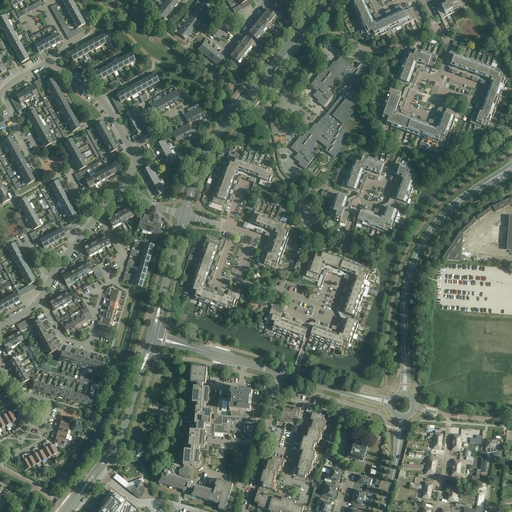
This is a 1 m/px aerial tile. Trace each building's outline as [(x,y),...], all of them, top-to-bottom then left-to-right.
[(174,7),(164,0),(163,0),(166,2),(163,5),(160,2),(159,3),(170,12),(174,7)] [(197,2),(208,11),(212,6),(204,0),(201,4),(198,1),(197,2)] [(376,38),(410,22),(411,24),(412,24),(411,22),(418,18),(419,19),(421,18),(415,7),(413,8),(412,7),(408,9),(409,10),(402,13),(402,12),(398,13),(399,15),(393,18),(392,16),(388,18),(389,19),(383,22),(382,21),(379,22),(379,24),(374,26),(372,22),(373,21),(371,18),(370,18),(367,12),(368,11),(367,8),(365,8),(362,1),(364,1),(363,0),(348,0),(365,34),(367,33),(369,39),(375,36),(376,38)] [(445,0),(447,2),(443,4),(442,5),(441,5),(439,6),(440,7),(437,9),(436,9),(440,17),(441,20),(456,13),(456,11),(462,8),(461,8),(459,2),(461,1),(459,0),(445,0)] [(208,11),(197,2),(197,3),(200,5),(198,8),(194,6),(193,7),(204,16),(208,11)] [(68,12),(75,8),(72,3),(65,7),(68,12)] [(170,12),(159,3),(159,4),(162,6),(160,9),(156,7),(155,8),(166,17),(170,12)] [(204,16),(193,7),(193,8),(196,10),(194,13),(190,11),(190,12),(201,21),(204,16)] [(75,8),(68,12),(71,18),(78,14),(75,8)] [(166,17),(155,8),(158,11),(156,14),(152,12),(151,13),(154,16),(155,16),(162,22),(166,17)] [(265,14),(274,21),(278,17),(280,19),(283,15),(275,10),(273,13),(269,10),(265,14)] [(201,21),(190,12),(189,12),(192,15),(190,18),(187,15),(186,17),(197,25),(201,21)] [(74,23),(81,19),(78,14),(71,18),(74,23)] [(274,21),(265,14),(262,18),(271,25),(274,21)] [(197,25),(186,17),(185,17),(188,20),(186,23),(183,20),(182,21),(193,30),(197,25)] [(271,25),(262,18),(259,22),(268,29),(271,25)] [(81,19),(74,23),(77,29),(79,28),(82,27),(85,25),(81,19)] [(193,30),(182,21),(181,22),(185,24),(182,27),(179,25),(178,26),(189,35),(193,30)] [(11,27),(8,22),(0,26),(3,31),(11,27)] [(268,29),(259,22),(256,26),(265,33),(268,29)] [(189,35),(178,26),(178,27),(181,29),(178,32),(175,30),(174,31),(177,34),(178,34),(185,40),(189,35)] [(265,33),(256,26),(252,30),(261,37),(265,33)] [(13,33),(11,27),(3,31),(6,37),(13,33)] [(261,37),(252,30),(249,34),(258,41),(261,37)] [(16,38),(13,33),(6,37),(9,42),(16,38)] [(102,36),(106,44),(111,41),(107,33),(102,36)] [(57,35),(51,38),(55,45),(61,42),(57,35)] [(106,44),(102,36),(96,39),(100,47),(106,44)] [(244,41),(253,48),(256,44),(247,37),(244,41)] [(19,44),(16,38),(9,42),(12,47),(19,44)] [(55,45),(51,38),(46,41),(50,48),(55,45)] [(100,47),(96,39),(91,42),(95,50),(100,47)] [(198,50),(203,54),(212,43),(211,42),(209,45),(206,43),(208,40),(207,39),(204,42),(204,43),(198,50)] [(50,48),(46,41),(40,44),(44,51),(50,48)] [(253,48),(244,41),(241,45),(249,52),(253,48)] [(331,41),(328,46),(329,47),(330,45),(336,50),(337,49),(342,53),(346,49),(343,46),(342,48),(336,43),(335,44),(331,41)] [(95,50),(91,42),(85,45),(89,53),(95,50)] [(213,44),(212,43),(203,54),(208,58),(217,47),(216,46),(213,49),(210,47),(213,44)] [(22,49),(19,44),(12,47),(15,53),(22,49)] [(44,51),(40,44),(35,47),(39,54),(44,51)] [(89,53),(85,45),(80,48),(84,56),(89,53)] [(249,52),(241,45),(237,49),(246,56),(249,52)] [(218,47),(217,47),(208,58),(213,61),(221,50),(218,53),(215,51),(218,47)] [(84,56),(80,48),(75,51),(79,59),(84,56)] [(15,53),(18,58),(25,54),(22,49),(15,53)] [(246,56),(237,49),(234,53),(243,60),(246,56)] [(432,67),(431,68),(433,69),(437,57),(416,49),(416,51),(410,49),(408,55),(406,54),(397,80),(407,84),(409,80),(410,81),(411,78),(410,77),(412,70),(414,71),(415,67),(414,67),(416,61),(421,63),(421,64),(424,66),(425,65),(432,67)] [(222,51),(221,50),(213,61),(217,65),(224,58),(220,55),(222,51)] [(79,59),(75,51),(69,54),(73,62),(79,59)] [(450,52),(446,64),(447,65),(448,64),(455,66),(454,67),(458,69),(458,67),(465,69),(464,71),(468,72),(468,71),(475,73),(474,75),(478,76),(479,74),(485,77),(485,78),(488,80),(489,78),(495,80),(493,86),(491,85),(490,89),(491,90),(489,96),(487,96),(486,99),(487,100),(485,107),(484,106),(482,110),(484,110),(482,115),(476,113),(477,112),(475,112),(470,124),(481,128),(482,126),(488,128),(490,122),(492,123),(507,81),(505,81),(507,75),(501,73),(502,71),(450,52)] [(243,60),(234,53),(231,57),(240,64),(243,60)] [(28,60),(25,54),(18,58),(21,64),(28,60)] [(126,57),(130,64),(135,61),(131,54),(126,57)] [(120,60),(124,67),(130,64),(126,57),(120,60)] [(337,126),(340,122),(343,125),(357,108),(349,102),(354,96),(353,95),(357,90),(356,88),(360,83),(358,81),(363,76),(362,75),(366,69),(359,63),(355,69),(341,58),(334,66),(333,64),(328,71),(326,70),(320,78),(318,77),(310,86),(316,90),(318,91),(314,97),(319,101),(318,103),(324,107),(333,96),(327,91),(333,84),(332,83),(336,78),(347,86),(343,90),(342,89),(338,93),(342,96),(325,117),(324,118),(323,117),(321,120),(322,120),(315,128),(314,127),(309,133),(307,132),(301,140),(299,139),(291,149),(297,153),(297,152),(299,153),(295,159),(300,163),(299,165),(305,170),(314,158),(308,153),(314,146),(313,145),(317,140),(327,148),(325,151),(333,158),(338,152),(337,150),(341,145),(340,144),(344,138),(342,136),(347,131),(340,126),(339,127),(337,126)] [(115,63),(119,70),(124,67),(120,60),(115,63)] [(109,66),(113,73),(119,70),(115,63),(109,66)] [(9,67),(8,66),(0,70),(0,75),(6,72),(5,70),(9,67)] [(104,69),(108,76),(113,73),(109,66),(104,69)] [(98,72),(102,79),(108,76),(104,69),(98,72)] [(102,79),(98,72),(93,75),(97,83),(102,79)] [(45,77),(39,81),(42,86),(44,85),(46,87),(47,87),(48,89),(56,85),(53,80),(52,80),(48,74),(44,76),(45,77)] [(149,78),(153,85),(159,82),(155,75),(149,78)] [(153,85),(149,78),(144,81),(148,88),(153,85)] [(148,88),(144,81),(138,84),(142,91),(148,88)] [(26,85),(33,98),(38,95),(33,86),(31,88),(28,84),(26,85)] [(142,91),(138,84),(133,87),(137,94),(142,91)] [(33,98),(26,85),(24,86),(26,90),(24,91),(29,100),(33,98)] [(51,95),(59,90),(56,85),(48,89),(51,95)] [(137,94),(133,87),(127,90),(131,97),(137,94)] [(17,90),(25,103),(29,100),(24,91),(22,93),(20,88),(17,90)] [(423,126),(423,124),(420,123),(419,125),(413,122),(413,121),(411,120),(409,120),(406,118),(403,118),(404,115),(407,116),(408,112),(403,111),(401,117),(399,116),(399,117),(393,115),(395,110),(397,111),(398,107),(396,106),(399,100),(400,100),(401,97),(400,96),(401,93),(390,89),(390,90),(381,115),(383,115),(381,121),(387,123),(386,125),(397,129),(402,131),(405,132),(407,133),(438,144),(438,142),(444,144),(446,138),(449,139),(458,113),(447,109),(446,112),(445,112),(443,116),(444,116),(442,122),(441,122),(439,126),(441,126),(439,132),(433,130),(434,128),(430,127),(429,128),(423,126)] [(18,95),(15,97),(17,99),(18,102),(20,104),(20,105),(25,103),(17,90),(15,91),(18,95)] [(55,100),(62,96),(59,90),(51,95),(55,100)] [(131,97),(127,90),(122,93),(126,100),(131,97)] [(169,92),(175,103),(181,100),(176,91),(172,94),(170,91),(169,92)] [(175,103),(169,92),(170,95),(167,96),(165,94),(164,94),(170,105),(175,103)] [(126,100),(122,93),(116,96),(118,99),(119,102),(120,103),(126,100)] [(170,105),(164,94),(163,95),(165,97),(161,99),(160,97),(159,97),(165,108),(170,105)] [(58,105),(65,101),(62,96),(55,100),(58,105)] [(165,108),(159,97),(158,98),(160,100),(156,102),(155,100),(154,100),(160,111),(165,108)] [(160,111),(154,100),(153,100),(155,103),(151,105),(150,102),(148,103),(150,106),(154,114),(160,111)] [(61,111),(68,107),(65,101),(58,105),(61,111)] [(68,107),(61,111),(64,116),(71,112),(68,107)] [(188,110),(187,110),(194,121),(199,118),(192,107),(192,108),(193,110),(190,112),(188,110)] [(193,107),(192,107),(199,118),(204,115),(199,107),(195,110),(193,107)] [(124,115),(127,121),(138,114),(137,114),(134,115),(133,112),(136,110),(135,109),(132,110),(132,111),(124,115)] [(188,124),(194,121),(187,110),(186,110),(188,113),(185,115),(183,112),(181,113),(183,116),(188,124)] [(30,121),(37,117),(34,111),(27,115),(30,121)] [(67,122),(74,118),(71,112),(64,116),(67,122)] [(138,115),(138,114),(127,121),(130,126),(141,119),(140,119),(137,121),(135,117),(138,115)] [(37,117),(30,121),(33,126),(40,122),(37,117)] [(70,127),(77,123),(74,118),(67,122),(70,127)] [(141,121),(141,119),(130,126),(132,131),(143,125),(143,124),(140,126),(138,122),(141,121)] [(40,122),(33,126),(36,132),(43,128),(40,122)] [(98,132),(105,128),(102,122),(95,126),(98,132)] [(77,123),(70,127),(73,133),(80,129),(77,123)] [(180,125),(182,128),(187,136),(192,133),(188,125),(184,127),(182,124),(180,125)] [(142,132),(143,132),(141,128),(144,126),(143,125),(132,131),(135,136),(137,135),(140,134),(142,132)] [(175,128),(177,131),(182,139),(187,136),(182,128),(179,130),(177,127),(175,128)] [(43,128),(36,132),(39,137),(46,133),(43,128)] [(105,128),(98,132),(101,137),(108,133),(105,128)] [(177,142),(182,139),(177,131),(173,133),(172,130),(170,131),(172,134),(177,142)] [(46,133),(39,137),(42,143),(53,136),(50,131),(46,133)] [(108,133),(101,137),(104,143),(111,139),(108,133)] [(53,136),(42,143),(45,148),(52,144),(56,142),(53,136)] [(3,142),(6,147),(13,143),(10,137),(3,142)] [(111,139),(104,143),(107,148),(114,144),(111,139)] [(67,149),(74,145),(71,140),(64,144),(67,149)] [(158,150),(169,144),(169,143),(166,145),(163,140),(155,145),(158,150)] [(6,147),(9,153),(16,148),(13,143),(6,147)] [(114,144),(107,148),(110,154),(117,150),(114,144)] [(161,155),(172,149),(172,148),(169,150),(167,147),(170,145),(169,144),(158,150),(161,155)] [(74,145),(67,149),(70,155),(77,151),(74,145)] [(9,153),(12,158),(19,154),(16,148),(9,153)] [(164,161),(175,154),(172,155),(170,152),(173,150),(172,149),(161,155),(164,161)] [(77,151),(70,155),(73,160),(80,156),(77,151)] [(272,178),(274,172),(268,170),(268,168),(258,164),(259,162),(254,160),(253,163),(238,157),(239,154),(235,153),(234,155),(229,153),(227,158),(225,157),(224,161),(222,165),(225,166),(214,197),(214,198),(211,205),(210,205),(209,208),(221,212),(222,210),(223,209),(225,206),(223,205),(225,201),(226,198),(227,199),(228,195),(227,194),(230,188),(231,188),(232,185),(231,185),(233,178),(234,178),(236,175),(235,174),(236,169),(242,171),(241,172),(245,173),(245,172),(252,175),(252,176),(256,177),(256,176),(262,178),(261,180),(260,179),(258,184),(258,185),(261,186),(262,187),(270,189),(273,179),(272,178)] [(12,158),(15,163),(22,159),(19,154),(12,158)] [(175,154),(164,161),(167,166),(175,161),(173,157),(176,155),(175,154)] [(80,156),(73,160),(76,166),(83,162),(80,156)] [(353,160),(346,181),(343,180),(341,185),(344,186),(355,191),(356,187),(358,187),(359,184),(358,183),(360,177),(361,177),(362,174),(361,173),(363,168),(369,170),(368,171),(372,172),(373,171),(379,173),(379,175),(380,175),(384,163),(364,156),(363,158),(357,156),(355,161),(353,160)] [(15,163),(18,169),(25,165),(22,159),(15,163)] [(83,162),(76,166),(79,171),(84,168),(86,167),(83,162)] [(118,163),(115,164),(113,162),(111,164),(112,166),(116,173),(122,170),(118,163)] [(396,162),(392,173),(396,174),(395,176),(399,177),(399,175),(405,177),(403,183),(401,183),(400,186),(401,187),(399,194),(398,193),(396,197),(398,197),(397,200),(407,204),(417,178),(415,178),(417,172),(411,170),(412,168),(396,162)] [(142,171),(145,176),(156,170),(156,169),(153,171),(151,168),(154,166),(153,164),(150,166),(142,171)] [(18,169),(21,174),(28,170),(25,165),(18,169)] [(111,176),(116,173),(112,166),(107,169),(111,176)] [(107,169),(101,172),(105,179),(111,176),(107,169)] [(21,174),(24,180),(31,176),(28,170),(21,174)] [(157,171),(156,170),(145,176),(148,181),(159,175),(156,176),(154,173),(157,171)] [(100,182),(105,179),(101,172),(99,174),(97,171),(94,173),(96,175),(100,182)] [(96,175),(90,178),(94,186),(100,182),(96,175)] [(160,176),(159,175),(148,181),(151,186),(162,180),(159,181),(157,178),(160,176)] [(34,181),(31,176),(24,180),(27,185),(34,181)] [(89,189),(94,186),(90,178),(88,180),(86,177),(83,179),(85,181),(86,184),(89,189)] [(163,182),(162,180),(151,186),(154,191),(165,185),(162,186),(160,183),(163,182)] [(53,191),(60,187),(57,181),(50,186),(53,191)] [(166,187),(165,185),(154,191),(157,197),(165,192),(163,188),(166,187)] [(56,197),(63,192),(60,187),(53,191),(56,197)] [(59,202),(66,198),(63,192),(56,197),(59,202)] [(10,200),(7,194),(0,198),(0,199),(3,204),(10,200)] [(346,198),(336,194),(330,210),(332,211),(330,217),(335,219),(335,221),(345,225),(350,212),(348,212),(348,213),(342,211),(344,205),(345,206),(346,202),(345,202),(346,198)] [(511,197),(506,200),(505,199),(492,205),(488,208),(488,207),(476,216),(472,219),(472,218),(461,228),(462,229),(458,232),(450,244),(450,245),(448,248),(447,248),(440,259),(443,260),(461,262),(463,235),(462,235),(465,232),(465,233),(476,223),(475,222),(479,220),(491,212),(491,211),(494,210),(495,212),(509,206),(509,205),(511,204),(511,206),(511,197)] [(62,207),(69,203),(66,198),(59,202),(62,207)] [(18,203),(22,209),(29,204),(26,199),(18,203)] [(65,213),(72,209),(69,203),(62,207),(65,213)] [(127,209),(125,210),(129,218),(134,216),(127,203),(124,204),(127,209)] [(29,204),(22,209),(25,214),(32,210),(29,204)] [(120,207),(118,208),(125,221),(129,218),(125,210),(123,211),(120,207)] [(118,213),(116,215),(121,223),(124,222),(125,223),(126,222),(125,221),(118,208),(116,209),(118,213)] [(391,227),(393,228),(399,212),(388,208),(387,212),(386,211),(384,215),(386,215),(384,221),(378,219),(379,218),(375,216),(374,217),(368,215),(368,214),(365,212),(364,214),(361,213),(357,224),(366,227),(376,231),(383,233),(383,231),(389,233),(391,227)] [(68,218),(75,214),(72,209),(65,213),(68,218)] [(32,210),(25,214),(28,219),(35,215),(32,210)] [(112,211),(109,213),(116,226),(121,223),(116,215),(114,216),(112,211)] [(285,223),(260,214),(261,212),(260,211),(259,214),(255,212),(250,224),(252,225),(252,224),(259,226),(259,227),(263,229),(263,227),(270,230),(269,231),(273,232),(273,231),(279,233),(277,239),(275,238),(274,242),(276,242),(273,249),(272,248),(270,252),(272,252),(270,258),(264,256),(265,254),(263,254),(258,266),(269,270),(270,267),(275,270),(277,264),(279,265),(290,233),(288,233),(291,227),(285,225),(285,223)] [(112,228),(116,226),(109,213),(107,214),(110,218),(107,219),(112,228)] [(78,220),(75,214),(68,218),(71,224),(72,223),(75,222),(78,220)] [(35,215),(28,219),(31,225),(38,221),(35,215)] [(137,229),(143,231),(147,216),(144,216),(143,220),(140,219),(137,229)] [(152,223),(150,222),(148,232),(152,233),(157,217),(156,219),(154,218),(152,223)] [(38,221),(31,225),(34,231),(41,226),(38,221)] [(66,236),(65,234),(62,229),(56,232),(61,239),(66,236)] [(101,238),(106,247),(111,244),(103,231),(101,233),(103,237),(101,238)] [(61,239),(56,232),(51,235),(55,242),(61,239)] [(55,242),(51,235),(46,238),(50,245),(55,242)] [(106,247),(101,238),(99,239),(97,235),(95,236),(102,249),(106,247)] [(93,243),(98,252),(102,249),(95,236),(92,237),(95,242),(93,243)] [(40,241),(41,243),(44,248),(50,245),(46,238),(40,241)] [(208,238),(206,242),(204,242),(204,243),(206,243),(190,288),(187,287),(186,291),(185,294),(195,298),(194,300),(212,306),(211,309),(214,310),(215,307),(225,311),(226,309),(232,311),(234,305),(236,306),(241,293),(242,293),(243,291),(231,287),(230,289),(228,289),(227,293),(228,294),(226,299),(221,297),(221,296),(218,295),(217,296),(210,294),(211,292),(207,291),(207,292),(201,290),(203,285),(204,285),(206,282),(204,281),(207,275),(208,275),(209,272),(208,271),(210,265),(212,265),(213,261),(212,261),(214,255),(215,255),(217,251),(215,251),(218,244),(219,245),(220,242),(208,238)] [(98,252),(93,243),(91,244),(88,240),(86,241),(93,254),(98,252)] [(89,256),(93,254),(86,241),(84,242),(86,247),(84,248),(89,256)] [(144,249),(152,252),(154,245),(146,243),(144,249)] [(7,248),(10,253),(17,249),(14,244),(7,248)] [(10,253),(13,259),(20,255),(17,249),(10,253)] [(152,252),(144,249),(142,255),(150,258),(152,252)] [(313,256),(308,271),(306,270),(305,271),(307,272),(306,277),(318,281),(319,279),(317,279),(320,273),(321,273),(322,269),(321,269),(323,263),(329,265),(328,266),(330,267),(337,270),(340,271),(342,271),(343,270),(349,272),(349,274),(352,275),(353,274),(358,275),(356,281),(355,281),(353,285),(355,285),(352,291),(351,291),(350,295),(351,295),(349,301),(348,301),(346,305),(347,305),(346,308),(345,312),(344,311),(343,313),(343,314),(355,318),(359,308),(370,277),(368,276),(370,270),(364,269),(365,266),(344,259),(341,258),(334,255),(324,251),(323,253),(317,251),(315,257),(313,256)] [(13,259),(16,264),(23,260),(20,255),(13,259)] [(150,258),(142,255),(141,261),(149,264),(150,258)] [(83,259),(81,261),(88,274),(93,271),(92,269),(88,262),(86,264),(83,259)] [(16,264),(19,269),(26,265),(23,260),(16,264)] [(81,266),(79,267),(84,276),(88,274),(81,261),(79,262),(81,266)] [(149,264),(141,261),(139,267),(147,270),(149,264)] [(75,264),(72,265),(80,278),(84,276),(79,267),(77,268),(75,264)] [(19,269),(22,275),(29,271),(26,265),(19,269)] [(72,271),(70,272),(75,281),(80,278),(72,265),(70,267),(72,271)] [(147,270),(139,267),(137,273),(145,275),(147,270)] [(66,269),(64,270),(71,283),(75,281),(70,272),(68,273),(66,269)] [(66,286),(71,283),(64,270),(62,271),(64,275),(62,277),(66,286)] [(22,275),(25,280),(32,276),(29,271),(22,275)] [(145,275),(137,273),(136,279),(144,281),(145,275)] [(30,285),(33,283),(35,282),(32,276),(25,280),(28,286),(30,285)] [(142,288),(144,281),(136,279),(134,285),(142,288)] [(62,290),(60,291),(67,304),(72,301),(67,292),(65,294),(62,290)] [(108,293),(108,294),(120,298),(122,292),(112,290),(111,294),(108,293)] [(60,296),(58,297),(63,306),(67,304),(60,291),(58,292),(60,296)] [(16,293),(11,296),(15,304),(20,300),(16,293)] [(54,294),(51,295),(59,308),(63,306),(58,297),(56,299),(54,294)] [(106,299),(106,300),(119,304),(120,298),(108,294),(107,295),(111,296),(109,300),(106,299)] [(54,311),(59,308),(51,295),(49,297),(51,301),(49,302),(54,311)] [(11,296),(5,299),(9,307),(15,304),(11,296)] [(0,302),(4,310),(9,307),(5,299),(0,302)] [(105,305),(104,306),(117,309),(119,304),(106,300),(106,301),(109,302),(108,306),(105,305)] [(305,330),(298,328),(299,327),(295,326),(295,327),(288,324),(289,323),(285,322),(284,323),(279,321),(280,319),(281,317),(282,314),(283,311),(284,309),(283,309),(284,308),(272,304),(271,306),(272,307),(272,308),(267,320),(269,321),(267,327),(273,329),(272,331),(303,342),(307,331),(308,330),(307,329),(305,329),(305,330)] [(103,310),(103,311),(115,315),(117,309),(104,306),(107,307),(106,311),(103,310)] [(102,316),(101,317),(114,321),(115,315),(103,311),(103,312),(105,313),(104,317),(102,316)] [(77,317),(74,319),(72,316),(71,317),(77,328),(83,326),(76,314),(76,315),(77,317)] [(83,314),(79,316),(77,314),(76,314),(83,326),(88,323),(87,320),(85,317),(84,315),(83,314)] [(44,317),(36,322),(33,323),(31,325),(33,329),(42,324),(41,322),(46,320),(44,317)] [(72,320),(68,322),(67,319),(66,320),(72,331),(77,328),(71,317),(72,320)] [(98,329),(102,330),(103,324),(106,325),(109,326),(112,326),(114,321),(101,317),(101,318),(104,319),(103,322),(100,321),(99,324),(100,324),(98,329)] [(62,326),(67,334),(72,331),(66,320),(65,320),(67,323),(63,325),(62,322),(60,323),(62,326)] [(314,327),(310,339),(341,350),(341,348),(347,350),(349,344),(351,345),(359,324),(347,320),(346,322),(347,322),(345,329),(344,328),(342,332),(343,332),(342,337),(336,336),(337,334),(333,333),(332,334),(326,332),(326,331),(323,329),(322,331),(316,328),(316,327),(314,326),(314,327)] [(43,326),(42,324),(33,329),(36,333),(49,326),(48,324),(43,326)] [(47,332),(46,331),(50,329),(49,326),(36,333),(38,337),(47,332)] [(14,329),(12,330),(19,343),(24,341),(19,332),(17,333),(14,329)] [(12,336),(10,337),(15,346),(19,343),(12,330),(10,331),(12,336)] [(48,335),(47,332),(38,337),(41,342),(54,335),(52,332),(48,335)] [(15,346),(10,337),(8,338),(6,334),(3,335),(11,348),(15,346)] [(1,342),(6,350),(8,353),(12,350),(11,348),(3,335),(1,336),(4,340),(1,342)] [(43,346),(52,341),(51,339),(55,337),(54,335),(41,342),(43,346)] [(52,341),(43,346),(45,351),(58,343),(57,341),(56,341),(53,343),(52,341)] [(57,350),(56,348),(60,346),(58,343),(45,351),(48,355),(57,350)] [(59,361),(64,363),(68,348),(65,348),(64,352),(62,352),(59,361)] [(74,355),(72,354),(69,364),(73,365),(78,351),(75,350),(74,355)] [(83,358),(81,357),(78,367),(83,368),(87,354),(84,353),(83,358)] [(10,362),(13,367),(20,363),(19,360),(21,359),(20,356),(10,362)] [(93,360),(90,360),(88,369),(92,371),(96,357),(94,356),(93,360)] [(102,363),(100,363),(97,372),(102,374),(105,364),(106,359),(103,358),(102,363)] [(20,363),(13,367),(16,372),(23,368),(22,366),(26,364),(24,361),(20,363)] [(19,378),(26,374),(25,372),(27,370),(26,367),(23,369),(23,368),(16,372),(19,378)] [(185,450),(184,466),(184,468),(182,468),(180,470),(179,472),(180,474),(181,476),(189,479),(189,480),(189,481),(169,475),(170,472),(166,471),(165,474),(165,475),(162,474),(159,483),(186,491),(184,497),(184,498),(191,500),(191,499),(192,496),(220,504),(219,510),(225,511),(233,485),(217,480),(215,487),(216,487),(216,489),(215,491),(194,485),(196,481),(192,480),(193,467),(199,467),(200,451),(198,451),(198,447),(205,448),(206,435),(210,436),(210,434),(214,435),(214,433),(228,434),(229,430),(244,431),(245,417),(249,417),(249,413),(251,413),(251,408),(252,397),(253,392),(246,392),(246,390),(238,389),(238,391),(232,391),(231,395),(232,396),(231,406),(230,406),(230,411),(232,411),(232,417),(223,417),(223,416),(215,415),(214,421),(211,421),(212,409),(205,408),(206,404),(208,405),(210,389),(203,388),(203,384),(206,384),(207,368),(192,367),(191,383),(197,384),(197,387),(194,387),(193,403),(199,404),(199,408),(197,408),(196,421),(182,419),(179,432),(190,435),(189,446),(192,447),(192,451),(185,450)] [(26,374),(19,378),(22,383),(29,379),(28,377),(30,376),(28,373),(26,374)] [(32,390),(39,392),(39,391),(41,384),(35,382),(32,390)] [(39,392),(45,393),(47,385),(41,384),(39,391),(39,392)] [(51,395),(57,397),(57,396),(59,389),(55,388),(56,385),(54,384),(53,387),(51,395)] [(45,393),(51,395),(53,387),(47,385),(45,393)] [(57,397),(63,399),(63,398),(66,387),(60,386),(59,389),(57,396),(57,397)] [(63,399),(69,400),(68,400),(71,392),(72,389),(66,387),(63,398),(63,399)] [(69,400),(75,402),(74,402),(77,394),(71,392),(68,400),(69,400)] [(81,404),(87,405),(86,405),(89,397),(85,396),(86,393),(84,393),(83,395),(81,403),(81,404)] [(75,402),(81,404),(81,403),(83,395),(77,394),(74,402),(75,402)] [(92,407),(95,399),(91,398),(92,395),(89,394),(89,397),(86,405),(87,405),(92,407)] [(301,421),(304,411),(294,408),(293,410),(284,407),(280,421),(292,424),(293,421),(297,422),(298,420),(301,421)] [(6,409),(4,410),(11,423),(16,420),(11,411),(8,413),(6,409)] [(86,409),(81,413),(86,417),(90,413),(86,409)] [(1,417),(6,426),(11,423),(4,410),(2,411),(4,416),(1,417)] [(323,434),(326,422),(323,421),(325,417),(312,413),(310,420),(313,421),(310,429),(309,429),(306,438),(304,437),(300,451),(302,451),(297,469),(295,468),(293,475),(296,476),(295,479),(305,482),(307,474),(310,475),(316,453),(313,452),(315,443),(318,444),(322,433),(323,434)] [(56,422),(55,425),(69,429),(71,423),(61,420),(60,424),(56,422)] [(59,428),(58,432),(67,434),(69,429),(55,425),(54,427),(59,428)] [(58,432),(57,435),(52,434),(52,436),(66,440),(67,434),(58,432)] [(433,441),(442,442),(442,434),(435,433),(434,439),(433,439),(433,441)] [(453,443),(461,444),(462,441),(460,441),(461,436),(453,435),(453,443)] [(64,446),(66,440),(52,436),(51,438),(55,440),(54,443),(64,446)] [(493,450),(494,441),(486,440),(485,448),(490,448),(490,452),(493,453),(493,450)] [(352,442),(347,457),(363,462),(367,447),(366,446),(367,445),(363,443),(363,445),(357,443),(358,442),(354,441),(353,442),(352,442)] [(441,450),(442,442),(433,441),(433,444),(434,444),(433,450),(441,450)] [(494,441),(493,450),(496,450),(496,449),(501,449),(502,442),(494,441)] [(53,444),(49,446),(47,442),(45,443),(52,456),(58,453),(53,444)] [(45,448),(42,450),(47,459),(52,456),(45,443),(43,444),(45,448)] [(461,444),(453,443),(452,451),(460,452),(460,446),(461,446),(461,444)] [(42,450),(39,452),(37,448),(35,449),(42,462),(47,459),(42,450)] [(31,456),(36,465),(42,462),(35,449),(33,450),(35,454),(31,456)] [(36,465),(31,456),(28,458),(26,454),(24,455),(31,468),(36,465)] [(22,456),(24,460),(21,462),(26,470),(31,468),(24,455),(22,456)] [(307,511),(308,507),(304,506),(304,507),(295,504),(295,502),(282,498),(281,501),(273,498),(273,497),(267,495),(269,490),(275,491),(277,484),(275,484),(277,475),(278,476),(281,467),(283,467),(285,460),(273,457),(272,461),(268,460),(265,471),(264,471),(261,482),(264,483),(262,488),(259,487),(255,502),(259,504),(258,507),(269,510),(269,511),(271,511),(281,511),(282,511),(307,511)] [(427,466),(435,467),(437,459),(429,458),(428,463),(427,463),(427,466)] [(454,460),(453,468),(465,470),(465,469),(464,469),(464,467),(461,467),(462,461),(454,460)] [(377,467),(371,465),(368,474),(375,475),(377,467)] [(422,465),(420,465),(413,465),(409,465),(405,465),(403,465),(402,465),(398,477),(404,477),(405,469),(422,469),(422,465)] [(435,467),(427,466),(426,468),(427,469),(426,474),(434,475),(435,467)] [(330,474),(340,477),(341,471),(341,470),(338,469),(337,470),(328,467),(328,470),(330,471),(330,474)] [(461,473),(464,474),(465,470),(453,468),(452,476),(459,477),(460,472),(461,472),(461,473)] [(473,470),(472,475),(471,482),(479,483),(480,470),(473,470)] [(324,481),(325,482),(331,483),(332,481),(338,482),(340,477),(330,474),(328,479),(325,478),(324,481)] [(136,494),(139,497),(142,493),(140,487),(142,486),(141,483),(143,482),(142,478),(128,484),(116,475),(113,479),(131,493),(132,491),(136,494)] [(358,483),(367,486),(369,486),(371,479),(359,476),(358,483)] [(325,490),(335,493),(336,488),(331,486),(331,483),(325,482),(325,485),(326,485),(325,490)] [(423,490),(431,492),(433,484),(425,483),(424,488),(423,488),(423,490)] [(450,485),(449,493),(457,495),(458,492),(457,492),(458,487),(450,485)] [(321,498),(327,500),(328,497),(333,499),(335,493),(325,490),(323,496),(322,496),(321,498)] [(354,497),(364,500),(365,496),(368,496),(368,494),(355,490),(354,497)] [(430,500),(431,492),(423,490),(422,493),(423,493),(422,499),(430,500)] [(137,511),(138,510),(115,492),(99,511),(137,511)] [(457,495),(449,493),(447,501),(455,503),(455,501),(456,502),(457,495)] [(357,508),(364,510),(365,507),(362,506),(364,500),(354,497),(352,503),(357,505),(357,508)] [(319,507),(330,510),(332,504),(326,503),(327,500),(321,498),(320,498),(319,501),(321,501),(319,507)]
